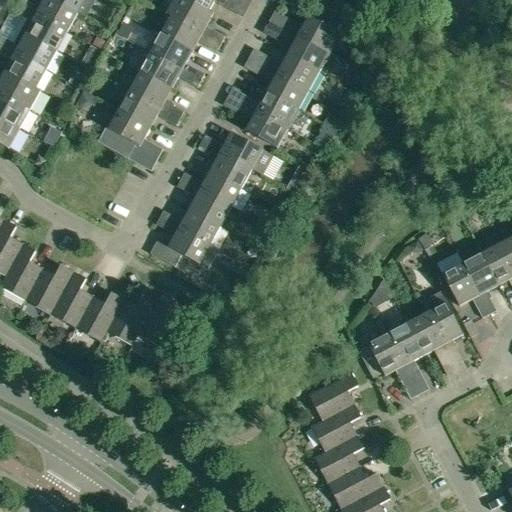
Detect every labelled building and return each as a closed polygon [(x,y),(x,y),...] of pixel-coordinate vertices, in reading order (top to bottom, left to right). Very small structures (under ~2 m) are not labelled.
[(77,15),(50,0),(44,0),(39,9),(22,0),(19,0),(17,6),(67,33),(77,15)] [(50,0),(77,15),(85,0),(50,0)] [(213,15),(208,13),(208,14),(183,0),(174,0),(166,16),(170,18),(171,17),(221,45),(225,38),(206,28),(213,15)] [(230,1),(228,0),(183,0),(208,14),(208,13),(213,4),(225,10),(230,1)] [(56,52),(67,33),(17,6),(13,13),(32,23),(25,35),(56,52)] [(217,52),(221,45),(171,17),(170,18),(160,36),(192,53),(198,42),(217,52)] [(286,32),(329,55),(339,35),(308,18),(303,29),(292,23),(286,32)] [(318,74),(329,55),(286,32),(281,41),(293,48),(287,57),(318,74)] [(0,46),(46,71),(56,52),(25,35),(18,47),(0,37),(0,46)] [(160,36),(150,55),(200,83),(204,76),(185,66),(192,53),(160,36)] [(4,73),(36,89),(46,71),(0,46),(0,54),(11,61),(4,73)] [(196,90),(200,83),(150,55),(140,74),(171,92),(177,80),(196,90)] [(271,61),(266,70),(308,93),(318,74),(287,57),(282,67),(271,61)] [(308,93),(266,70),(260,80),(271,86),(266,95),(297,112),(308,93)] [(0,95),(29,112),(40,92),(36,89),(4,73),(0,80),(0,95)] [(140,74),(129,93),(179,121),(183,114),(164,104),(171,92),(140,74)] [(179,121),(129,93),(119,112),(150,129),(156,118),(175,128),(179,121)] [(0,118),(20,129),(29,112),(0,95),(0,118)] [(250,99),(245,108),(287,131),(297,112),(266,95),(261,105),(250,99)] [(287,131),(245,108),(240,118),(250,124),(245,134),(276,151),(287,131)] [(99,143),(127,158),(152,172),(162,152),(143,142),(150,129),(119,112),(110,130),(107,128),(99,143)] [(0,145),(8,150),(20,129),(0,118),(0,145)] [(205,137),(201,144),(251,172),(263,179),(274,159),(231,135),(224,148),(205,137)] [(216,162),(209,174),(241,191),(251,172),(201,144),(197,151),(216,162)] [(184,175),(180,182),(231,209),(241,191),(209,174),(203,185),(184,175)] [(195,199),(189,211),(220,228),(231,209),(180,182),(177,189),(195,199)] [(210,247),(220,228),(189,211),(182,223),(163,212),(159,220),(210,247)] [(210,247),(159,220),(156,226),(174,237),(168,249),(156,243),(150,255),(174,268),(181,256),(199,266),(210,247)] [(0,274),(5,277),(22,246),(10,239),(15,229),(3,222),(0,228),(0,274)] [(511,238),(500,245),(511,267),(511,238)] [(511,267),(500,245),(481,255),(498,287),(510,280),(511,284),(511,267)] [(22,246),(5,277),(0,285),(0,288),(25,302),(42,271),(29,264),(35,253),(22,246)] [(481,255),(462,265),(489,315),(495,312),(486,293),(498,287),(481,255)] [(479,297),(462,265),(443,275),(442,275),(458,307),(472,301),(479,297)] [(42,271),(25,302),(50,316),(73,274),(61,267),(55,278),(42,271)] [(75,330),(93,298),(80,291),(86,281),(73,274),(50,316),(75,330)] [(463,336),(446,304),(439,291),(419,301),(426,314),(443,346),(452,341),(463,336)] [(93,298),(75,330),(101,344),(107,333),(124,301),(111,294),(105,305),(93,298)] [(107,333),(132,346),(155,304),(142,297),(136,308),(124,301),(107,333)] [(163,350),(186,308),(173,300),(167,311),(155,304),(132,346),(132,347),(138,336),(163,350)] [(489,315),(482,302),(474,306),(481,319),(489,315)] [(426,314),(407,324),(424,356),(433,351),(443,346),(426,314)] [(414,361),(424,356),(407,324),(388,334),(405,366),(414,361)] [(405,366),(388,334),(382,337),(368,345),(369,348),(383,374),(385,377),(395,371),(405,366)] [(446,352),(448,358),(458,353),(455,347),(446,352)] [(383,374),(369,348),(359,353),(373,379),(383,374)] [(436,357),(439,362),(448,358),(446,352),(436,357)] [(408,372),(410,378),(420,373),(417,367),(408,372)] [(398,377),(401,383),(410,378),(408,372),(398,377)] [(358,387),(351,373),(308,396),(322,421),(354,405),(347,392),(358,387)] [(311,427),(325,453),(357,436),(350,424),(361,418),(354,405),(322,421),(311,427)] [(314,459),(327,484),(359,468),(352,455),(363,449),(357,436),(325,453),(314,459)] [(341,510),(383,487),(377,474),(365,480),(359,468),(327,484),(341,510)] [(383,487),(341,510),(341,511),(382,511),(379,506),(390,500),(383,487)]
